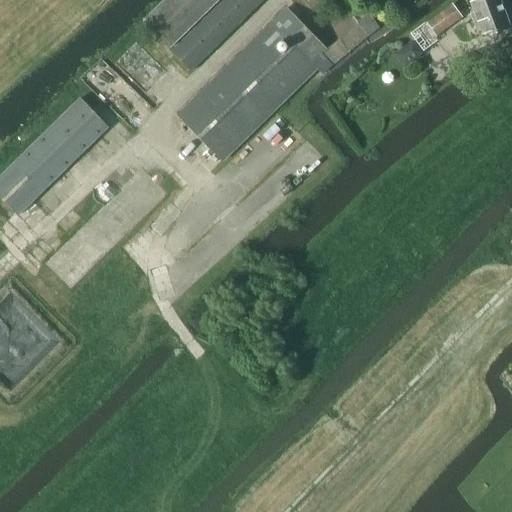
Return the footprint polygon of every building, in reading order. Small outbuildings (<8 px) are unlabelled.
[(166,0),(144,22),(170,48),(219,0),(166,0)] [(264,1),(263,0),(225,0),(173,51),(193,71),(264,1)] [(306,0),(317,11),(329,0),(306,0)] [(470,14),(474,24),(480,22),(480,20),(489,17),(488,16),(489,15),(504,9),(500,0),(479,0),(471,3),(474,12),(470,14)] [(453,4),(418,30),(421,34),(416,38),(422,47),(428,43),(429,45),(438,38),(437,36),(463,17),(453,4)] [(312,62),(326,48),(287,9),(177,116),(223,161),(318,68),(312,62)] [(480,22),(474,24),(478,35),(482,33),(484,38),(511,27),(504,9),(489,15),(488,16),(489,17),(480,20),(480,22)] [(359,23),(356,26),(367,38),(370,35),(379,27),(369,15),(359,23)] [(422,54),(413,42),(396,55),(401,62),(409,64),(422,54)] [(81,99),(0,178),(0,198),(18,216),(109,127),(81,99)]
